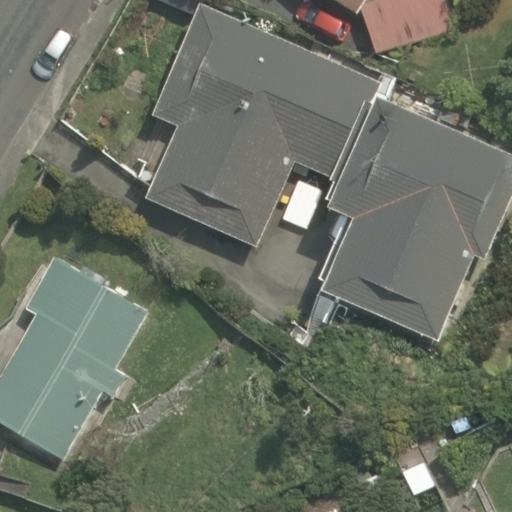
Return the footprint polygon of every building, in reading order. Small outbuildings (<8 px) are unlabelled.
[(333,0),(357,14),(365,0),(333,0)] [(445,0),(393,0),(362,7),(373,54),(453,35),(445,0)] [(371,77),(201,9),(155,124),(176,132),(146,208),(256,252),(289,168),(329,184),(371,77)] [(511,197),(511,160),(370,107),(330,214),(345,220),(317,294),(438,339),(467,260),(486,267),(511,197)] [(0,435),(62,468),(139,320),(56,276),(0,382),(0,435)]
